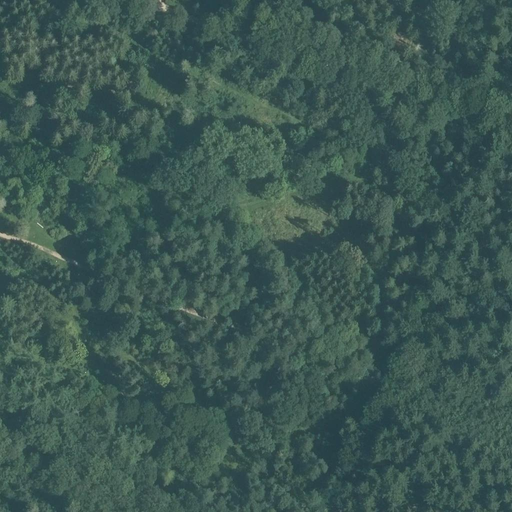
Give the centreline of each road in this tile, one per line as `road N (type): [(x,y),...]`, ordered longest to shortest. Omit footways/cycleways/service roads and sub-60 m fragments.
road 1 (track): [(76,322),(203,394),(228,455),(238,460),(374,412),(390,389),(177,139),(130,95),(0,79)]
road 2 (track): [(0,39),(123,52),(406,147),(423,173),(428,218),(404,354),(390,389)]
road 3 (track): [(511,440),(0,234)]
road 4 (track): [(423,173),(0,284)]
road 5 (track): [(488,121),(125,0)]
road 6 (track): [(341,125),(177,139),(103,158),(0,159)]
road 7 (track): [(0,85),(36,133),(60,189),(73,261),(0,195)]
road 8 (track): [(414,400),(511,145)]
road 9 (track): [(0,342),(133,404),(147,401),(223,434)]
road 10 (secondary): [(130,511),(0,428)]
road 11 (track): [(144,296),(76,322),(0,304)]
road 12 (track): [(65,263),(94,384)]
road 13 (track): [(499,0),(488,121)]
